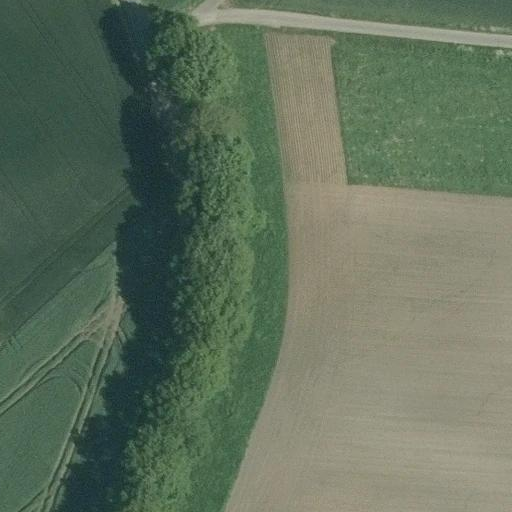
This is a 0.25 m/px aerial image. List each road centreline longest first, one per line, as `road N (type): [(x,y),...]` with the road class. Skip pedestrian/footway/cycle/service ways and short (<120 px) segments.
road 1 (unclassified): [(125,0),(183,172),(188,293),(175,367),(123,511)]
road 2 (track): [(511,45),(198,16),(139,35)]
